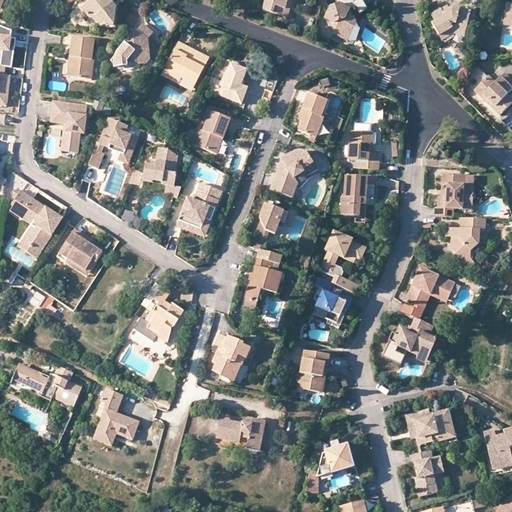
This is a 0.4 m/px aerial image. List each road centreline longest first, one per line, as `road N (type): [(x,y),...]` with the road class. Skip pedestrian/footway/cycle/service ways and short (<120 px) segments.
road 1 (residential): [(216,287),(30,169),(22,145),(42,0)]
road 2 (residential): [(417,94),(406,240),(361,348),(373,402)]
road 3 (residential): [(299,50),(216,287)]
road 4 (residential): [(299,50),(417,94)]
road 5 (residential): [(185,0),(299,50)]
